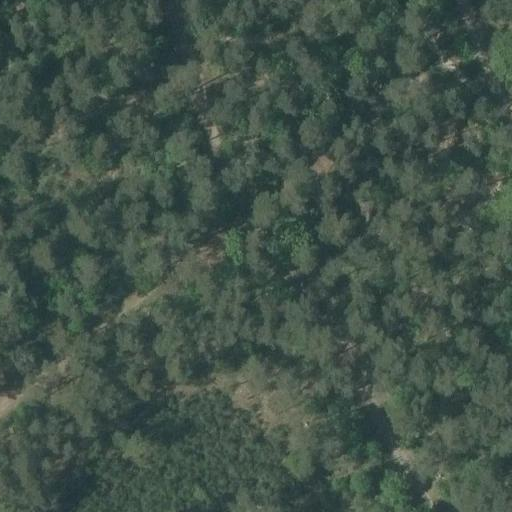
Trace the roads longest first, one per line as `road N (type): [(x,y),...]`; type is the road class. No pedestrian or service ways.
road 1 (track): [(402,80),(193,82),(135,98),(67,102),(0,94)]
road 2 (track): [(437,511),(242,212)]
road 3 (track): [(242,212),(0,405)]
road 4 (track): [(242,212),(167,0)]
road 5 (track): [(402,80),(242,212)]
road 6 (track): [(511,116),(457,0)]
